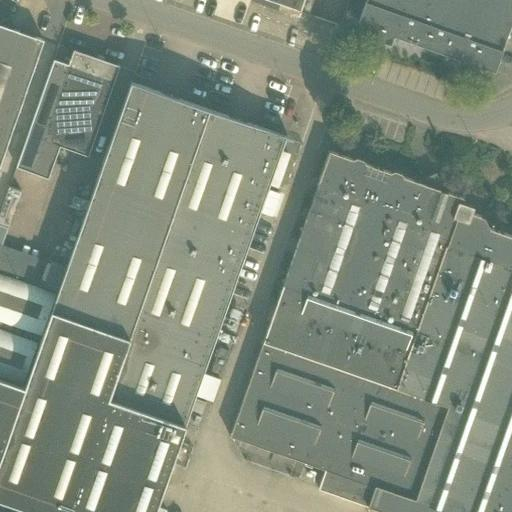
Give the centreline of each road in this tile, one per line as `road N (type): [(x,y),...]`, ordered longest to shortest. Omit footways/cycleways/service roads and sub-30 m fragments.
road 1 (unclassified): [(511,110),(446,118),(107,0)]
road 2 (unknown): [(350,84),(245,437),(229,467)]
